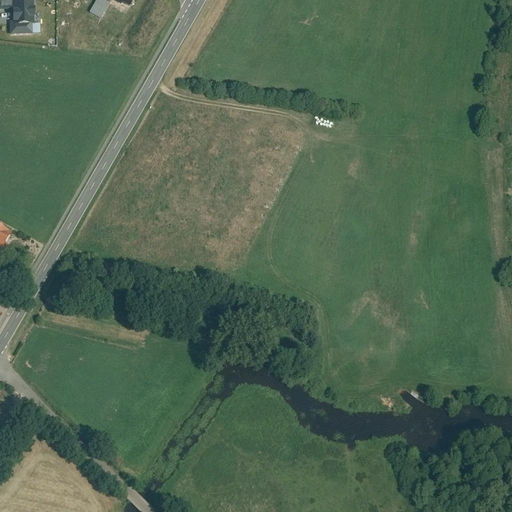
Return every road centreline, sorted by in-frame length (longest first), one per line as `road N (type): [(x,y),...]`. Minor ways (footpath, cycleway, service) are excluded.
road 1 (secondary): [(0,345),(199,0)]
road 2 (unclassified): [(0,367),(147,511)]
road 3 (track): [(154,78),(169,94),(312,117)]
